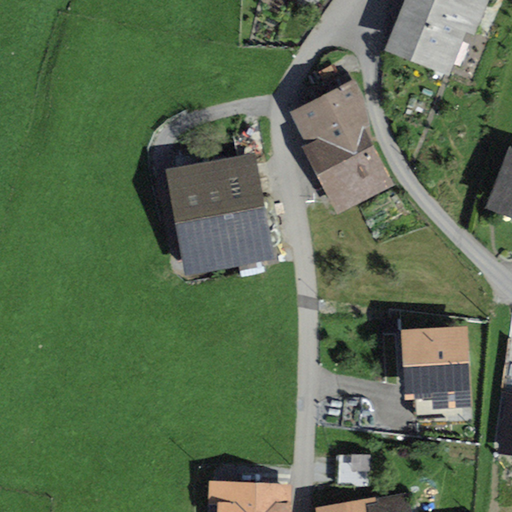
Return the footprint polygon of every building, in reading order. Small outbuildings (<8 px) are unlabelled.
[(491,0),(408,0),(388,49),(453,75),(470,34),(477,37),(491,0)] [(374,123),(359,77),(294,109),(310,140),(304,143),(340,214),(398,185),(368,126),(374,123)] [(275,258),(257,150),(171,165),(190,273),(275,258)] [(511,151),(490,205),(511,213),(511,151)] [(476,414),(471,324),(405,327),(408,398),(418,398),(419,417),(476,414)] [(369,487),(370,454),(338,453),(337,487),(369,487)] [(258,511),(260,481),(211,480),(209,511),(258,511)] [(260,481),(258,511),(292,511),(294,482),(260,481)] [(412,511),(409,492),(319,507),(320,511),(412,511)]
